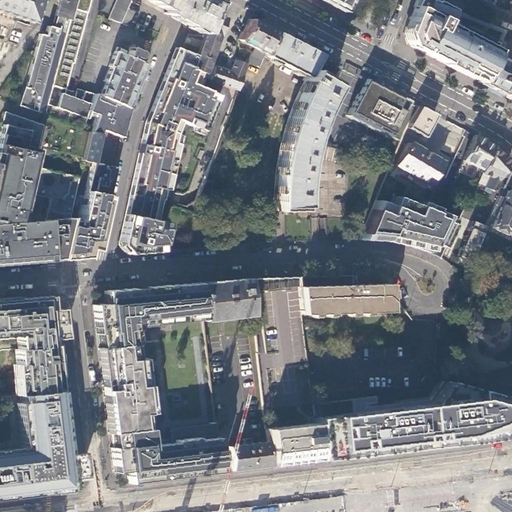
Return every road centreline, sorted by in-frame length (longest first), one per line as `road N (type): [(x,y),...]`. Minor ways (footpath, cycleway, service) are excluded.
road 1 (tertiary): [(511,459),(97,506)]
road 2 (residential): [(414,272),(366,253),(102,267)]
road 3 (residential): [(102,267),(134,121),(183,0)]
road 4 (tertiary): [(97,506),(69,271)]
road 5 (primary): [(376,59),(511,141)]
road 6 (primary): [(511,123),(376,59)]
road 7 (primary): [(376,59),(264,0)]
